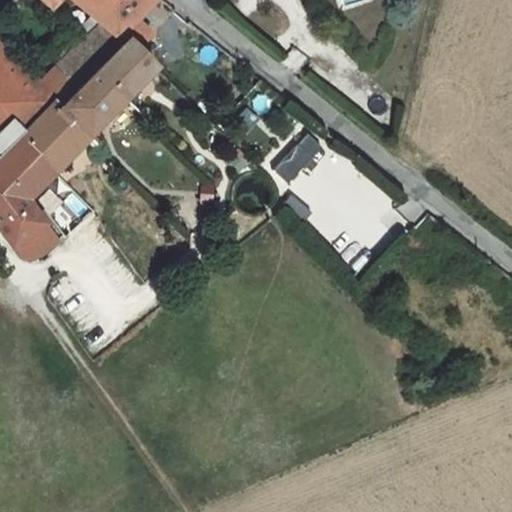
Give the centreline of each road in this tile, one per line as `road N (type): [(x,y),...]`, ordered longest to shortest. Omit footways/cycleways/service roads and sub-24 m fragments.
road 1 (unclassified): [(190,0),(511,264)]
road 2 (track): [(43,302),(187,511)]
